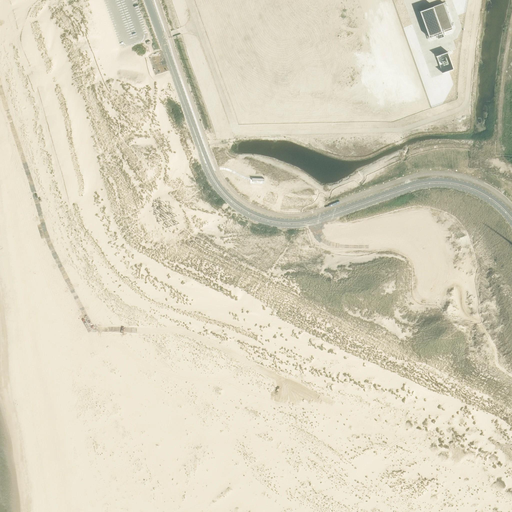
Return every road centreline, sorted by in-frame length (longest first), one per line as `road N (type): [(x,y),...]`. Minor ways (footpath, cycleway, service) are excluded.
road 1 (unclassified): [(199,146),(222,195),(272,224),(316,222),(442,184),(477,193),(511,223)]
road 2 (unclassified): [(511,215),(480,189),(441,179),(308,219),(272,219),(227,194),(199,146)]
road 3 (unclassified): [(199,146),(147,0)]
